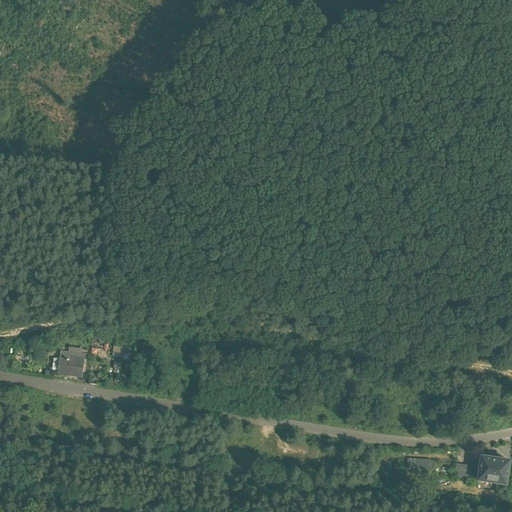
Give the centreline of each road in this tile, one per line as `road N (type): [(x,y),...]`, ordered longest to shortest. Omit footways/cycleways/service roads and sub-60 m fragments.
road 1 (unknown): [(0,329),(202,291),(349,323),(436,354),(511,363)]
road 2 (residential): [(0,378),(377,440),(511,432)]
